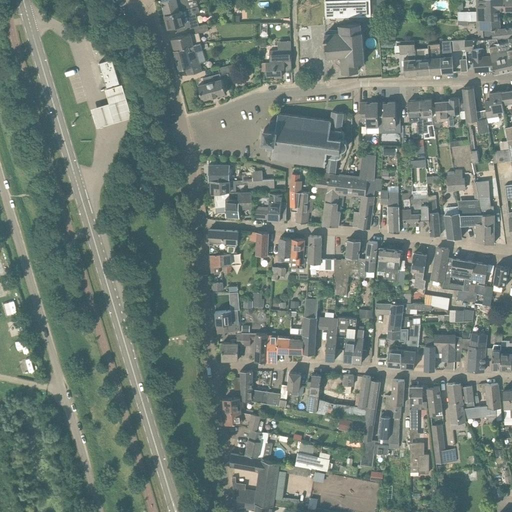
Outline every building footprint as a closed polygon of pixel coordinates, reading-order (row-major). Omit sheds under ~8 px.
[(166,16),(190,9),(187,0),(166,0),(162,1),(166,14),(165,14),(166,16)] [(371,17),(370,0),(355,0),(325,1),(326,18),(371,17)] [(511,0),(476,0),(477,12),(467,12),(467,21),(476,21),(501,20),(500,11),(511,10),(511,0)] [(194,28),(199,26),(195,13),(199,12),(198,7),(190,9),(166,16),(169,28),(179,25),(180,31),(194,28)] [(511,28),(501,30),(501,20),(476,21),(467,21),(458,21),(458,25),(468,25),(468,23),(476,23),(477,31),(483,30),(483,38),(484,39),(489,39),(511,36),(511,28)] [(342,55),(342,60),(343,73),(358,72),(358,63),(364,62),(361,32),(360,23),(339,25),(340,33),(325,35),(327,56),(342,55)] [(175,51),(201,43),(199,33),(208,31),(207,24),(199,26),(194,28),(195,34),(191,35),(191,34),(172,39),(175,50),(175,51)] [(511,36),(489,39),(496,69),(496,72),(511,67),(511,36)] [(483,38),(473,39),(474,49),(473,50),(474,57),(475,71),(496,69),(489,39),(484,39),(483,38)] [(465,40),(466,50),(473,50),(474,49),(473,39),(465,40)] [(453,72),(452,57),(451,41),(440,41),(440,43),(442,73),(453,72)] [(188,75),(202,72),(203,71),(201,63),(200,63),(197,53),(203,51),(202,47),(206,45),(205,42),(201,43),(175,51),(180,70),(186,68),(188,75)] [(430,74),(442,73),(440,43),(428,44),(428,48),(430,74)] [(417,75),(415,49),(415,44),(399,44),(400,55),(408,55),(409,59),(404,59),(405,76),(417,75)] [(417,75),(430,74),(428,48),(415,49),(417,75)] [(270,62),(266,62),(267,76),(275,75),(275,77),(282,77),(282,68),(292,68),(291,50),(269,51),(270,62)] [(107,90),(119,86),(111,59),(99,63),(107,90)] [(203,78),(204,84),(199,85),(203,100),(226,93),(222,78),(221,79),(221,76),(229,73),(230,78),(239,76),(237,64),(219,68),(220,74),(203,78)] [(129,119),(119,86),(102,91),(107,105),(102,106),(88,110),(94,130),(108,126),(129,119)] [(467,118),(468,125),(471,125),(477,124),(479,134),(489,132),(487,119),(486,111),(476,112),(474,87),(463,88),(465,102),(467,118)] [(511,90),(502,92),(503,104),(511,103),(511,90)] [(499,117),(498,112),(504,111),(503,104),(502,92),(490,93),(491,104),(485,104),(486,111),(487,119),(499,117)] [(454,119),(460,119),(467,118),(465,102),(460,102),(460,98),(452,98),(452,101),(447,101),(449,120),(449,126),(455,126),(454,119)] [(428,125),(434,125),(433,103),(432,103),(432,100),(420,101),(422,122),(423,133),(428,133),(428,125)] [(410,123),(422,122),(420,101),(408,101),(410,119),(410,123)] [(442,121),(449,120),(447,101),(436,102),(436,103),(433,103),(434,125),(440,127),(442,121)] [(379,122),(378,104),(378,102),(371,103),(371,104),(360,104),(360,122),(367,122),(367,127),(379,127),(379,122)] [(396,127),(396,122),(396,102),(388,102),(388,103),(378,104),(379,122),(379,127),(379,122),(385,122),(385,127),(396,127)] [(273,159),(294,162),(325,166),(324,172),(335,174),(337,160),(340,159),(341,158),(342,157),(342,156),(342,155),(342,154),(341,152),(340,152),(342,151),(345,150),(346,149),(347,148),(348,146),(348,145),(347,142),(345,140),(343,139),(342,139),(343,138),(344,138),(345,136),(345,135),(345,133),(344,132),(341,130),(343,113),(332,112),(331,121),(279,114),(277,121),(271,121),(270,129),(265,129),(263,141),(268,141),(267,150),(273,151),(273,159)] [(471,129),(468,130),(470,145),(470,151),(472,163),(475,163),(479,162),(477,151),(475,151),(473,129),(471,129)] [(415,154),(425,153),(424,146),(415,147),(415,154)] [(330,174),(327,193),(326,204),(323,225),(338,226),(340,211),(338,211),(339,205),(339,195),(361,197),(366,195),(368,180),(375,181),(375,178),(376,158),(364,157),(362,178),(341,176),(330,174)] [(212,181),(230,181),(230,165),(209,166),(209,181),(212,181)] [(455,171),(456,190),(465,189),(464,178),(462,178),(462,170),(455,170),(455,171)] [(242,173),(243,181),(263,180),(262,171),(242,173)] [(456,191),(456,190),(455,171),(447,172),(448,175),(447,175),(448,192),(456,191)] [(300,191),(296,222),(307,223),(308,213),(312,213),(313,202),(316,202),(326,204),(327,193),(330,174),(317,173),(315,187),(318,187),(317,195),(310,194),(310,192),(301,191),(300,191)] [(293,174),(291,174),(290,190),(291,190),(300,191),(301,191),(302,181),(299,181),(300,174),(293,174)] [(369,229),(373,197),(374,197),(375,191),(381,191),(381,190),(382,179),(375,178),(375,181),(368,180),(366,195),(361,197),(360,213),(355,212),(354,227),(369,229)] [(224,194),(236,192),(236,181),(230,181),(212,181),(212,195),(224,194)] [(494,244),(495,214),(494,214),(494,206),(491,207),(489,181),(476,183),(477,187),(480,207),(482,215),(485,242),(494,244)] [(389,231),(400,233),(399,195),(399,191),(388,192),(388,191),(381,190),(381,191),(381,205),(388,205),(389,231)] [(405,226),(420,225),(420,214),(414,214),(414,206),(411,206),(411,199),(413,199),(412,191),(408,191),(408,193),(402,194),(403,209),(404,209),(405,226)] [(240,217),(239,208),(239,192),(236,192),(224,194),(226,216),(240,217)] [(252,208),(252,204),(252,199),(252,192),(239,192),(239,208),(252,208)] [(256,206),(255,218),(268,219),(281,220),(286,220),(287,201),(282,201),(283,194),(270,193),(269,204),(269,207),(256,206)] [(430,236),(440,235),(438,212),(438,213),(436,195),(428,196),(428,197),(428,198),(429,225),(430,225),(430,236)] [(411,206),(414,206),(414,214),(420,214),(420,225),(429,225),(428,198),(413,199),(411,199),(411,206)] [(482,215),(480,207),(475,207),(459,208),(459,209),(459,212),(460,226),(476,225),(477,241),(485,242),(482,215)] [(462,238),(460,226),(459,212),(445,214),(449,238),(462,238)] [(235,253),(238,244),(239,231),(227,231),(210,229),(210,241),(225,242),(225,253),(235,253)] [(257,241),(258,232),(250,232),(250,241),(256,241),(257,241)] [(256,256),(267,256),(268,233),(258,232),(257,241),(256,241),(256,256)] [(334,271),(335,259),(321,259),(321,237),(310,236),(308,263),(312,264),(312,270),(334,271)] [(291,262),(291,257),(293,239),(280,238),(279,257),(278,256),(278,261),(291,262)] [(293,239),(291,257),(297,258),(296,268),(298,268),(298,274),(305,275),(305,268),(306,269),(306,261),(306,258),(303,258),(305,239),(293,239)] [(349,271),(359,272),(359,258),(361,241),(348,239),(346,260),(335,259),(334,271),(335,281),(337,281),(336,295),(347,296),(349,271)] [(374,272),(375,262),(378,242),(369,241),(366,259),(359,258),(359,272),(359,277),(374,278),(374,272)] [(378,276),(386,276),(386,280),(397,282),(397,286),(405,287),(406,270),(399,270),(400,263),(402,250),(380,247),(379,260),(378,276)] [(432,279),(444,281),(447,258),(449,249),(438,248),(432,279)] [(224,271),(224,273),(232,272),(232,265),(238,264),(237,252),(235,251),(235,253),(225,253),(220,253),(221,266),(223,265),(224,271)] [(219,272),(219,265),(221,266),(220,253),(211,254),(212,274),(220,273),(219,272)] [(426,280),(423,279),(427,256),(414,253),(411,271),(416,272),(414,287),(425,289),(426,280)] [(465,278),(463,291),(470,291),(474,263),(447,258),(444,281),(443,288),(449,289),(451,275),(465,278)] [(494,287),(485,286),(488,265),(474,263),(470,291),(478,292),(477,294),(484,295),(483,305),(491,306),(494,287)] [(506,286),(510,269),(497,266),(494,284),(506,286)] [(278,275),(285,275),(286,268),(272,267),(272,281),(278,281),(278,275)] [(0,293),(1,296),(11,293),(7,281),(0,283),(0,293)] [(477,294),(478,292),(470,291),(463,291),(459,290),(457,300),(476,302),(477,294)] [(254,307),(263,308),(264,299),(255,299),(254,307)] [(326,360),(335,361),(337,336),(338,319),(317,317),(318,300),(306,299),(305,316),(304,316),(303,334),(303,339),(304,339),(303,353),(314,353),(316,329),(329,330),(326,360)] [(432,310),(432,305),(425,304),(411,303),(404,303),(377,302),(377,312),(390,313),(390,315),(404,315),(404,313),(410,313),(411,309),(432,310)] [(13,303),(5,305),(8,315),(16,313),(13,303)] [(450,319),(474,320),(474,310),(450,309),(450,319)] [(237,331),(241,331),(240,326),(239,324),(239,323),(238,311),(232,311),(215,312),(217,333),(225,332),(237,331)] [(400,338),(400,329),(408,329),(411,328),(411,324),(413,324),(413,320),(409,320),(409,317),(404,315),(390,315),(387,338),(400,338)] [(344,361),(353,362),(356,329),(357,318),(338,317),(338,319),(337,336),(346,337),(344,361)] [(415,368),(416,352),(419,352),(421,324),(419,324),(413,324),(411,324),(411,328),(408,329),(408,342),(407,350),(403,349),(401,367),(415,368)] [(266,362),(267,346),(268,334),(256,334),(256,333),(250,333),(250,326),(242,326),(242,330),(244,333),(244,341),(244,346),(251,346),(251,340),(256,340),(255,362),(266,362)] [(366,358),(367,350),(363,350),(364,337),(364,330),(356,329),(353,362),(362,363),(362,357),(366,358)] [(400,338),(400,341),(408,342),(408,329),(400,329),(400,338)] [(238,346),(244,346),(244,341),(244,333),(242,333),(242,330),(241,331),(237,331),(237,340),(231,340),(231,343),(222,343),(222,360),(238,360),(238,346)] [(289,353),(303,353),(304,339),(303,339),(303,334),(290,333),(290,337),(289,353)] [(469,371),(476,372),(479,333),(472,333),(471,339),(469,339),(462,339),(462,337),(456,337),(455,351),(462,351),(462,348),(470,348),(469,371)] [(485,372),(486,358),(486,348),(488,334),(479,333),(476,372),(485,372)] [(278,353),(289,353),(290,337),(279,336),(268,334),(267,346),(268,346),(267,362),(277,362),(278,353)] [(425,370),(435,371),(435,351),(437,351),(437,347),(443,348),(443,361),(455,362),(455,351),(456,337),(456,335),(435,334),(435,339),(425,338),(425,346),(426,346),(425,370)] [(493,369),(500,369),(501,353),(502,353),(502,341),(503,335),(495,335),(494,344),(493,349),(493,369)] [(511,370),(511,368),(511,365),(511,342),(510,343),(510,341),(502,341),(502,353),(501,353),(500,369),(511,370)] [(388,366),(401,367),(403,349),(390,348),(388,366)] [(279,406),(281,396),(269,394),(269,392),(258,391),(258,399),(252,398),(252,371),(240,371),(241,378),(241,390),(242,400),(258,403),(279,406)] [(298,396),(299,387),(301,374),(290,372),(288,386),(282,385),(281,396),(279,406),(279,407),(286,408),(287,401),(286,401),(287,395),(298,396)] [(344,373),(344,392),(354,392),(355,373),(344,373)] [(317,412),(318,404),(322,376),(312,375),(310,393),(309,393),(307,405),(309,405),(308,411),(317,412)] [(398,450),(399,444),(400,418),(401,418),(402,406),(403,406),(404,380),(394,380),(392,396),(388,449),(398,450)] [(466,422),(466,419),(466,418),(464,418),(461,387),(461,383),(447,383),(452,424),(453,430),(467,428),(466,422)] [(495,409),(501,409),(498,384),(486,384),(487,406),(488,417),(495,417),(495,409)] [(466,419),(481,418),(480,407),(474,407),(472,387),(472,386),(461,387),(464,418),(466,418),(466,419)] [(410,387),(410,403),(410,427),(411,472),(419,472),(419,474),(429,473),(430,454),(425,454),(425,443),(413,443),(413,438),(416,438),(416,437),(421,437),(420,433),(418,433),(418,409),(427,409),(427,403),(423,403),(423,387),(410,387)] [(431,416),(443,414),(439,387),(428,388),(431,416)] [(511,416),(511,390),(503,390),(504,409),(511,408),(511,416)] [(388,449),(392,396),(387,395),(385,416),(380,416),(378,437),(379,437),(378,441),(376,441),(374,454),(387,455),(388,449)] [(242,412),(253,414),(253,411),(241,408),(240,398),(224,399),(225,413),(236,412),(237,416),(242,415),(242,412)] [(376,441),(373,441),(377,409),(367,407),(366,420),(363,440),(364,440),(362,451),(360,465),(372,467),(374,454),(376,441)] [(226,424),(243,422),(243,419),(250,421),(248,429),(251,429),(258,431),(261,416),(253,414),(242,412),(242,415),(237,416),(236,412),(225,413),(226,424)] [(456,449),(445,450),(442,424),(431,426),(436,464),(457,462),(456,449)] [(245,454),(264,458),(264,457),(270,458),(272,444),(266,443),(269,433),(258,431),(251,429),(245,454)] [(318,470),(329,472),(331,465),(328,464),(329,460),(297,453),(295,465),(318,470)] [(305,503),(298,502),(298,499),(276,496),(280,472),(308,478),(310,470),(276,462),(231,454),(231,466),(260,471),(257,491),(237,488),(235,478),(232,478),(235,500),(246,502),(274,506),(303,510),(305,503)] [(272,511),(274,506),(246,502),(245,509),(252,511),(251,511),(272,511)]
